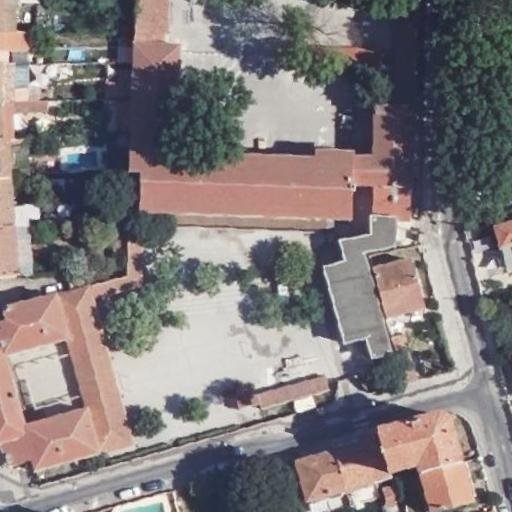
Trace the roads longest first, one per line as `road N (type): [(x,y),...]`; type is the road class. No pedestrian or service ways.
road 1 (residential): [(24,511),(479,380)]
road 2 (residential): [(479,380),(438,218),(453,0)]
road 3 (residential): [(479,380),(511,497)]
